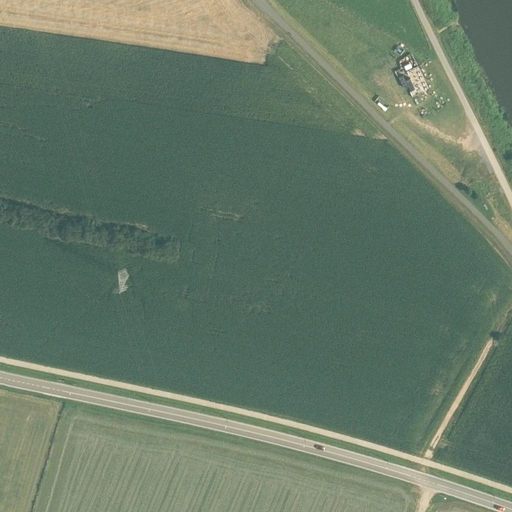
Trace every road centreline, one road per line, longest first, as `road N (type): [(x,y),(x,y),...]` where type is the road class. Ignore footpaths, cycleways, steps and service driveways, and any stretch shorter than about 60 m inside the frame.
road 1 (tertiary): [(0,374),(417,475)]
road 2 (unclassified): [(511,198),(416,0)]
road 3 (unclassified): [(417,475),(499,323)]
